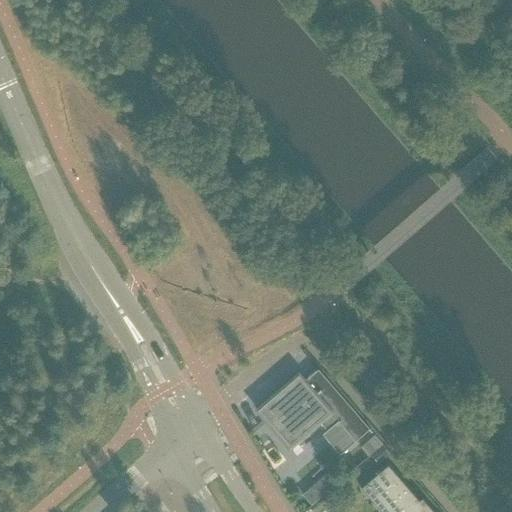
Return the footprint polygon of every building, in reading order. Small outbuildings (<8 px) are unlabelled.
[(273,406),(260,416),(279,438),(283,442),(289,449),(315,427),(309,419),(313,416),(321,425),(327,431),(322,435),(340,456),(368,431),(371,434),(372,433),(318,370),(304,382),(298,376),(287,386),(290,389),(286,393),(283,389),(269,401),(273,406)] [(374,435),(359,448),(368,458),(383,445),(374,435)] [(382,447),(370,457),(377,464),(388,454),(382,447)] [(419,502),(388,466),(360,490),(379,511),(432,511),(422,499),(419,502)] [(309,489),(302,495),(311,506),(318,500),(309,489)]
